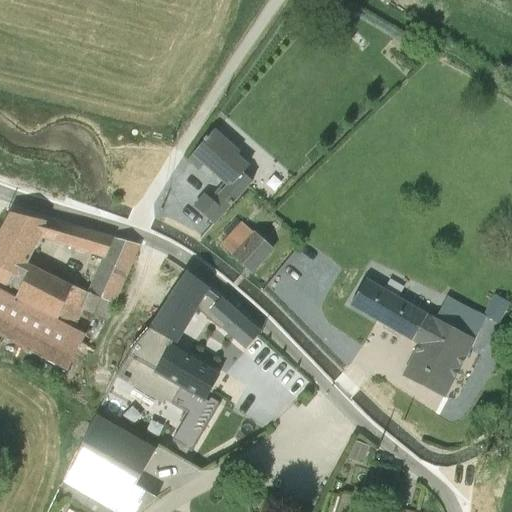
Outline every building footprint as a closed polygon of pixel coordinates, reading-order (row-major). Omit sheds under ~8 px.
[(204,140),(187,159),(199,169),(204,163),(228,185),(219,196),(216,193),(210,200),(205,195),(194,207),(213,224),(252,180),(242,173),(249,165),(236,155),(238,153),(212,130),(206,138),(205,137),(203,139),(204,140)] [(37,237),(45,221),(10,213),(0,232),(0,336),(66,371),(84,334),(74,329),(83,310),(97,316),(107,321),(139,245),(114,238),(90,232),(68,226),(63,246),(104,258),(87,292),(25,262),(37,237)] [(228,237),(220,245),(250,273),(273,248),(253,231),(252,232),(235,219),(223,233),(228,237)] [(198,307),(208,290),(186,271),(150,330),(134,346),(128,351),(115,377),(161,403),(163,399),(187,414),(171,441),(190,452),(191,451),(219,403),(210,397),(208,401),(204,399),(220,373),(174,345),(198,307)] [(412,340),(427,313),(364,280),(350,304),(355,307),(359,309),(412,340)] [(481,316),(485,317),(497,324),(509,302),(492,294),(481,316)] [(218,308),(209,318),(245,349),(260,332),(220,297),(219,299),(214,305),(218,308)] [(427,313),(412,340),(419,344),(403,375),(444,396),(485,317),(481,316),(446,297),(436,317),(427,313)] [(94,419),(57,491),(93,511),(139,511),(156,498),(134,486),(157,445),(98,411),(94,419)] [(354,441),(347,459),(362,464),(368,446),(354,441)]
